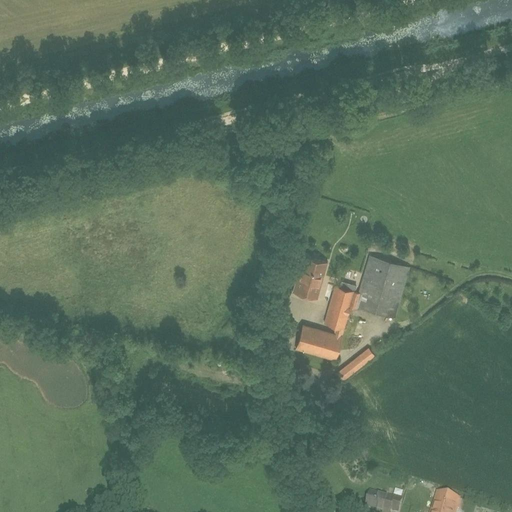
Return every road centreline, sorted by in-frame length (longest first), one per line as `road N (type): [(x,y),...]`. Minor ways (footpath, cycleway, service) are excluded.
road 1 (track): [(0,175),(465,54)]
road 2 (track): [(413,0),(0,105)]
road 3 (unclassified): [(322,511),(299,491),(271,316),(279,238),(317,114)]
road 4 (unclassified): [(317,114),(421,84),(465,54),(511,42)]
road 5 (unclassified): [(317,114),(184,126)]
